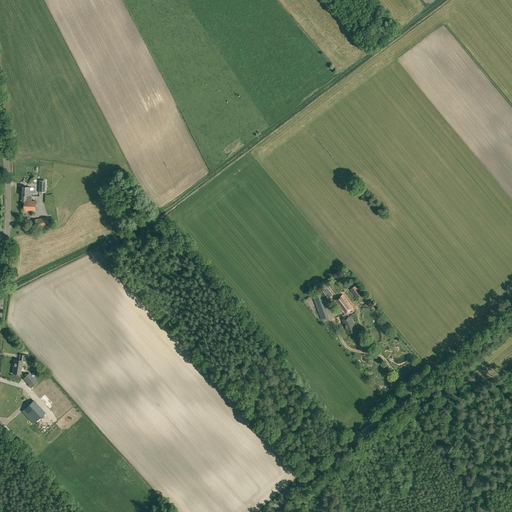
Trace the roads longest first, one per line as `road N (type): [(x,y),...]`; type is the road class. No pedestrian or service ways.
road 1 (unclassified): [(268,511),(511,307)]
road 2 (unclassified): [(0,292),(8,218),(0,123)]
road 3 (track): [(411,391),(501,511)]
